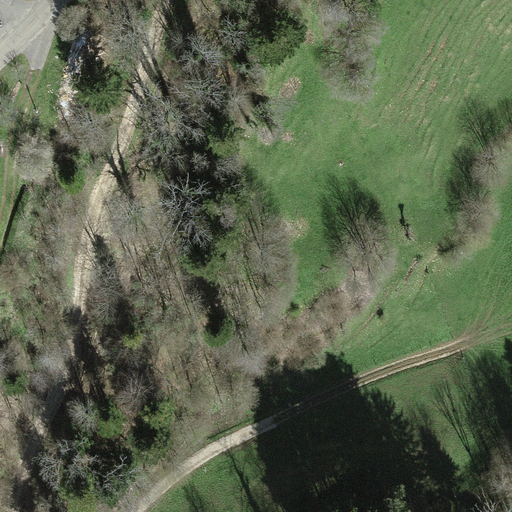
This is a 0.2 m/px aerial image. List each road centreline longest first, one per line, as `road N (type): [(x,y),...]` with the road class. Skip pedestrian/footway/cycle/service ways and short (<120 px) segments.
road 1 (track): [(11,511),(79,298),(93,200),(161,0)]
road 2 (track): [(128,511),(149,489),(238,433),(464,340)]
